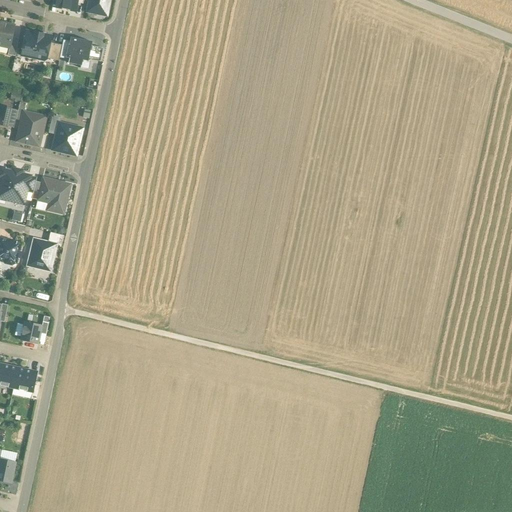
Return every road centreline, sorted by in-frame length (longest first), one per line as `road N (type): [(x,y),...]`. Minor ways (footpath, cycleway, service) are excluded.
road 1 (track): [(511,419),(59,308)]
road 2 (residential): [(50,360),(87,172)]
road 3 (residential): [(20,507),(50,360)]
road 4 (residential): [(87,172),(117,31)]
road 5 (residential): [(0,4),(117,31)]
